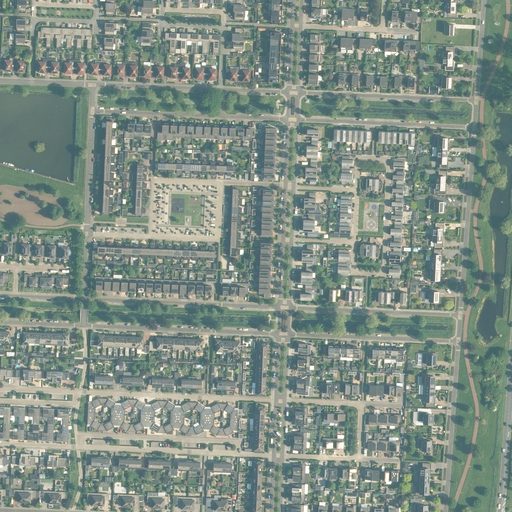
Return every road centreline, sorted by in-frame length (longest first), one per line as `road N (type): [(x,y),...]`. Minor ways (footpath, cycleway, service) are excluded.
road 1 (residential): [(357,189),(362,158),(389,168),(384,282),(353,281),(355,244)]
road 2 (residential): [(150,238),(218,240),(220,182),(154,180),(151,225)]
road 3 (residential): [(280,307),(83,299)]
road 4 (residential): [(276,400),(80,392)]
road 5 (residential): [(83,326),(279,334)]
road 6 (residential): [(460,315),(474,127)]
road 7 (residential): [(240,454),(240,443),(82,436),(82,447)]
road 8 (residential): [(476,99),(297,92)]
road 9 (residential): [(296,119),(474,127)]
road 10 (residential): [(460,315),(288,308)]
road 11 (residential): [(287,334),(458,342)]
road 12 (residential): [(458,342),(445,511)]
road 13 (residential): [(240,454),(82,447)]
road 14 (primary): [(511,356),(500,511)]
road 15 (residential): [(93,111),(220,116)]
road 16 (residential): [(221,89),(94,84)]
road 17 (residential): [(93,111),(86,235)]
